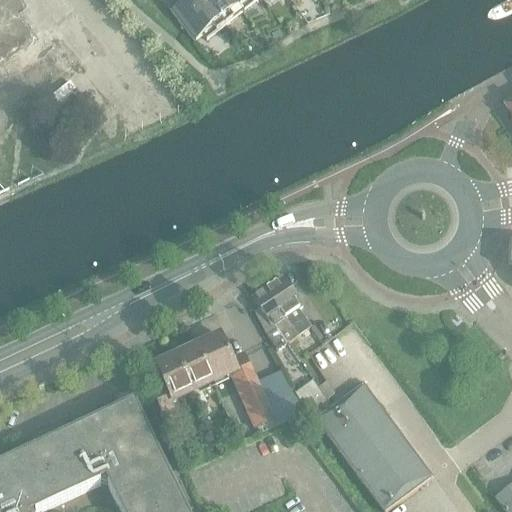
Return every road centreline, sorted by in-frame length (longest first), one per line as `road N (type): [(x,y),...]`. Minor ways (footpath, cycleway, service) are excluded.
road 1 (tertiary): [(0,380),(264,242),(375,236)]
road 2 (tertiary): [(375,201),(284,218),(0,353)]
road 3 (unknown): [(34,0),(124,120)]
road 4 (residential): [(443,175),(477,102),(511,83)]
